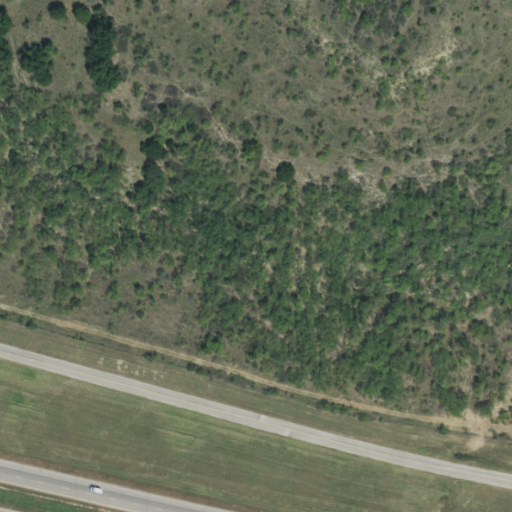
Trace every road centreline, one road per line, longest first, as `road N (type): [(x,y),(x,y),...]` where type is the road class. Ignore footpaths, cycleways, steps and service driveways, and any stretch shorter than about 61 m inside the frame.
road 1 (tertiary): [(0,357),(346,443)]
road 2 (motorway): [(187,511),(0,469)]
road 3 (tertiary): [(346,443),(511,484)]
